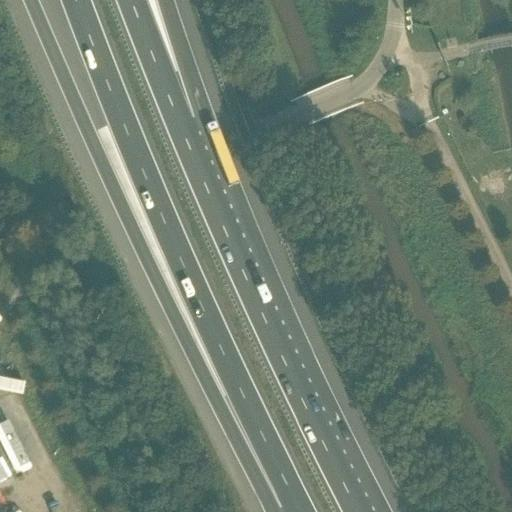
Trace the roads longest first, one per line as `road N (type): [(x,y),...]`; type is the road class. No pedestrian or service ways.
road 1 (motorway): [(30,0),(88,134),(291,499)]
road 2 (motorway): [(74,0),(141,171),(291,499)]
road 3 (unclassified): [(0,237),(362,90),(390,47),(395,0)]
road 4 (motorway): [(358,511),(176,122)]
road 5 (track): [(424,116),(511,290)]
road 6 (motorway): [(176,122),(130,0)]
road 7 (motorway): [(176,122),(155,0)]
